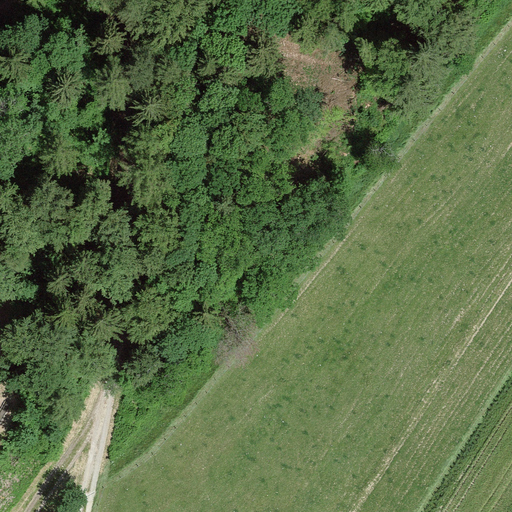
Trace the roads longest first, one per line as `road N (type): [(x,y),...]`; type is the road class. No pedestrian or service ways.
road 1 (track): [(87,511),(134,167),(120,0)]
road 2 (track): [(34,511),(109,393)]
